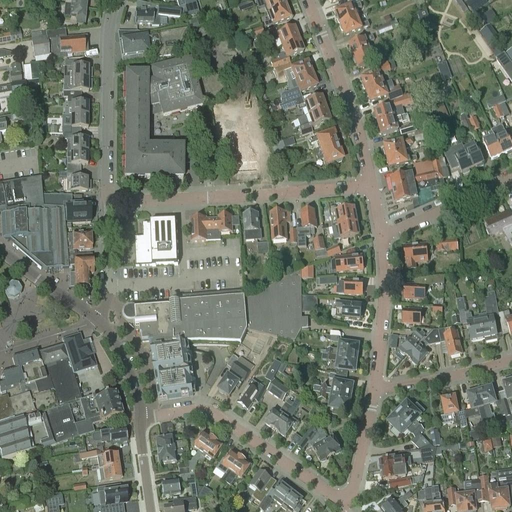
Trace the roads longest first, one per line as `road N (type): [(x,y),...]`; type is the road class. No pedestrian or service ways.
road 1 (residential): [(105,200),(371,186)]
road 2 (residential): [(344,502),(209,410),(140,417)]
road 3 (residential): [(105,200),(106,38),(114,0)]
road 4 (residential): [(371,186),(307,0)]
road 5 (residential): [(373,386),(381,235)]
road 6 (residential): [(381,235),(511,177)]
road 7 (residential): [(373,386),(511,358)]
road 8 (residential): [(96,320),(109,293),(105,200)]
road 9 (residential): [(344,502),(373,386)]
